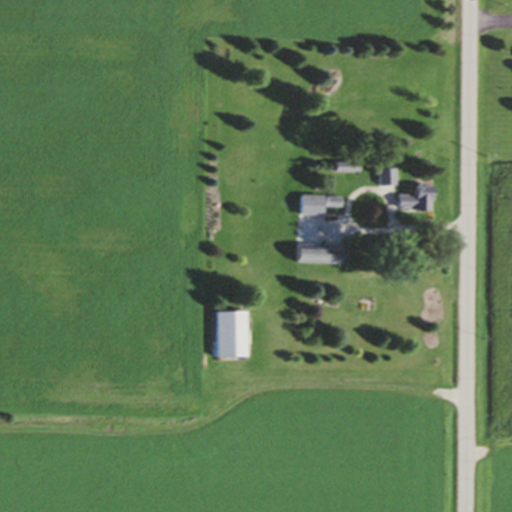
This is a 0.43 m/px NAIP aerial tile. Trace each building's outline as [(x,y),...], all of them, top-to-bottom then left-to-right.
[(374,187),(391,187),(391,170),(374,170),(374,187)] [(426,187),(409,187),(409,195),(393,195),(393,213),(426,213),(426,187)] [(295,217),(318,217),(318,196),(295,196),(295,217)] [(336,207),(336,198),(321,198),(321,207),(336,207)] [(335,265),(335,245),(291,245),(291,265),(335,265)] [(242,358),(241,313),(212,313),(212,358),(242,358)]
